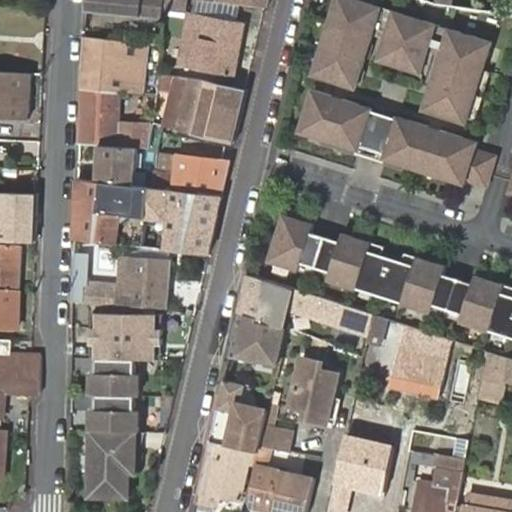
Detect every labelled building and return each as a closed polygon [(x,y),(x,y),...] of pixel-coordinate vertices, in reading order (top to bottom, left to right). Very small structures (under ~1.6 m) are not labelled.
[(87,0),(87,12),(165,20),(166,10),(167,0),(87,0)] [(186,13),(187,0),(167,0),(166,10),(186,13)] [(270,8),(271,0),(217,0),(217,2),(265,7),(270,8)] [(424,70),(432,45),(434,46),(444,49),(426,108),(469,121),(495,40),(386,5),(385,4),(370,0),(338,0),(316,73),(359,86),(378,28),(390,32),(382,57),(424,70)] [(511,0),(496,0),(495,7),(511,11),(511,0)] [(245,19),(190,12),(183,69),(239,75),(245,19)] [(129,42),(86,37),(83,88),(121,90),(140,91),(143,91),(147,45),(129,42)] [(0,120),(33,122),(36,76),(0,74),(0,120)] [(166,126),(172,75),(160,74),(159,80),(158,92),(156,109),(155,120),(154,124),(166,126)] [(180,130),(191,77),(172,75),(166,126),(180,130)] [(249,91),(245,89),(215,80),(191,77),(180,130),(185,132),(236,143),(249,91)] [(121,90),(83,88),(81,144),(118,145),(121,90)] [(481,140),(400,114),(399,119),(374,111),(375,106),(315,88),(303,129),(362,147),(364,143),(388,151),(387,155),(468,181),(469,178),(489,184),(498,155),(478,149),(481,140)] [(158,92),(147,92),(143,91),(141,109),(156,109),(158,92)] [(152,146),(154,124),(155,120),(142,119),(139,146),(152,146)] [(118,145),(101,144),(100,182),(137,186),(154,189),(156,173),(137,170),(138,146),(118,145)] [(177,175),(156,173),(154,189),(223,197),(231,163),(181,156),(177,175)] [(209,254),(223,197),(154,189),(137,186),(100,182),(80,179),(77,240),(121,245),(124,214),(171,219),(168,250),(209,254)] [(39,247),(41,196),(0,194),(0,210),(5,211),(4,244),(39,247)] [(445,272),(449,263),(407,250),(405,259),(384,252),(387,244),(346,231),(343,240),(313,230),(316,221),(287,212),(272,259),(301,268),(303,260),(334,270),(331,278),(433,310),(436,301),(467,312),(465,320),(493,329),(511,335),(511,283),(480,273),(477,282),(445,272)] [(23,249),(0,247),(0,292),(21,295),(23,249)] [(75,299),(75,303),(112,305),(128,306),(145,306),(169,308),(171,257),(122,254),(122,265),(133,266),(132,285),(122,285),(89,283),(91,252),(77,252),(76,280),(75,299)] [(334,270),(303,260),(301,268),(331,278),(334,270)] [(133,266),(122,265),(122,285),(132,285),(133,266)] [(374,313),(248,275),(246,286),(294,297),(292,308),(370,332),(374,313)] [(294,297),(246,286),(240,313),(260,317),(259,320),(287,326),(292,308),(294,297)] [(0,328),(19,329),(21,295),(0,292),(0,328)] [(467,312),(436,301),(433,310),(465,320),(467,312)] [(112,305),(111,313),(128,312),(128,306),(112,305)] [(98,343),(98,358),(125,358),(128,358),(158,358),(158,344),(163,344),(163,329),(158,328),(158,313),(145,313),(128,312),(111,313),(98,312),(99,328),(93,328),(93,344),(98,343)] [(282,349),(286,331),(287,326),(259,320),(260,317),(240,313),(229,358),(256,363),(258,358),(279,363),(282,351),(282,349)] [(382,335),(387,317),(374,313),(370,332),(382,335)] [(442,398),(455,338),(426,329),(421,349),(400,345),(391,386),(442,398)] [(15,342),(0,340),(0,417),(6,418),(9,391),(42,393),(43,393),(44,357),(33,357),(14,355),(15,342)] [(503,401),(507,368),(511,355),(486,348),(478,398),(503,401)] [(324,361),(304,357),(293,406),(308,409),(333,414),(341,373),(322,369),(324,361)] [(98,358),(96,358),(97,373),(93,373),(92,394),(97,394),(124,395),(137,395),(140,395),(140,374),(136,373),(136,358),(128,358),(125,358),(98,358)] [(140,431),(140,410),(136,410),(137,395),(124,395),(97,394),(96,409),(92,410),(92,430),(140,431)] [(237,404),(228,445),(253,450),(259,452),(260,447),(264,427),(268,411),(237,404)] [(331,423),(333,414),(308,409),(306,418),(331,423)] [(291,432),(264,427),(260,447),(272,449),(287,452),(291,432)] [(138,432),(93,431),(92,471),(94,472),(94,490),(110,491),(110,497),(130,498),(131,476),(131,473),(131,459),(137,460),(138,432)] [(0,437),(0,482),(5,483),(9,438),(0,437)] [(459,511),(466,475),(471,441),(459,439),(456,456),(438,454),(437,464),(443,466),(440,483),(422,480),(416,511),(459,511)] [(253,450),(210,442),(200,490),(222,495),(243,499),(250,464),(256,466),(259,452),(253,450)] [(259,452),(256,466),(268,468),(272,449),(260,447),(259,452)] [(299,511),(309,511),(317,479),(268,468),(256,466),(248,500),(253,502),(299,511)] [(222,495),(200,490),(197,502),(219,506),(222,495)] [(511,511),(511,504),(470,498),(467,511),(511,511)]
